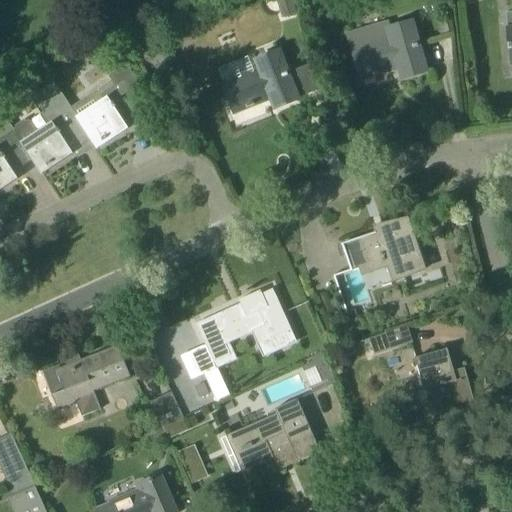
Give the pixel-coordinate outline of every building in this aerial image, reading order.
[(297,14),(292,0),(271,0),(272,3),(277,2),(282,19),(297,14)] [(445,17),(436,19),(440,36),(450,34),(445,17)] [(350,41),(352,48),(360,79),(374,75),(374,76),(382,73),(388,71),(388,70),(398,66),(402,79),(404,78),(402,75),(423,69),(424,72),(425,72),(410,23),(350,41)] [(222,84),(233,113),(247,108),(254,105),(260,102),(260,101),(270,97),(275,109),(276,108),(275,105),(294,97),(296,100),(297,100),(278,52),(256,60),(259,69),(222,84)] [(109,77),(111,81),(71,107),(78,117),(76,119),(91,141),(95,146),(102,142),(108,138),(125,126),(119,118),(140,104),(131,91),(139,85),(126,65),(109,77)] [(26,71),(26,85),(38,85),(38,71),(26,71)] [(21,143),(29,155),(39,172),(47,167),(47,168),(53,164),(52,163),(70,152),(64,143),(71,139),(79,150),(91,141),(76,119),(78,117),(71,107),(70,105),(55,81),(39,91),(54,114),(44,120),(48,127),(37,133),(28,119),(25,121),(24,120),(14,126),(15,128),(13,130),(22,142),(21,143)] [(0,186),(14,177),(9,169),(29,155),(21,143),(22,142),(13,130),(10,126),(0,132),(0,186)] [(354,270),(359,268),(362,277),(387,268),(393,284),(426,272),(424,267),(426,267),(426,266),(425,266),(408,220),(338,246),(338,247),(343,245),(354,270)] [(296,343),(280,308),(272,290),(262,295),(260,291),(244,298),(248,308),(215,323),(213,317),(196,325),(213,364),(230,356),(225,345),(252,333),(263,358),(296,343)] [(412,344),(406,327),(369,339),(374,356),(412,344)] [(100,409),(94,395),(95,394),(93,391),(130,376),(118,346),(59,370),(57,366),(42,372),(57,410),(76,402),(82,417),(100,409)] [(423,392),(420,392),(429,422),(444,418),(443,414),(475,405),(474,403),(466,377),(465,377),(465,378),(455,381),(453,373),(447,350),(415,359),(423,392)] [(326,353),(301,364),(313,394),(336,383),(326,353)] [(229,397),(217,369),(204,375),(217,403),(229,397)] [(203,383),(194,387),(199,398),(209,394),(203,383)] [(163,427),(165,426),(164,426),(178,420),(183,418),(171,393),(151,403),(163,427)] [(277,415),(221,439),(229,458),(244,451),(251,469),(252,468),(252,467),(292,449),(298,463),(320,453),(297,400),(275,410),(277,415)] [(182,420),(163,429),(168,440),(187,431),(182,420)] [(162,427),(148,434),(152,444),(166,438),(162,427)] [(35,486),(22,460),(10,434),(0,439),(0,468),(13,496),(35,486)] [(95,510),(96,511),(175,511),(159,476),(134,487),(136,491),(110,503),(95,510)] [(45,511),(34,488),(7,500),(12,511),(45,511)]
